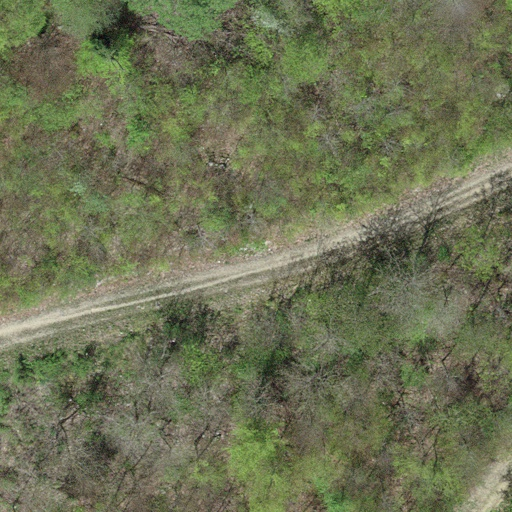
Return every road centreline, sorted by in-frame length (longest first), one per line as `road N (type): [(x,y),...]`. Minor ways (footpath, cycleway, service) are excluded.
road 1 (track): [(511,165),(395,212),(0,314)]
road 2 (track): [(511,415),(439,511)]
